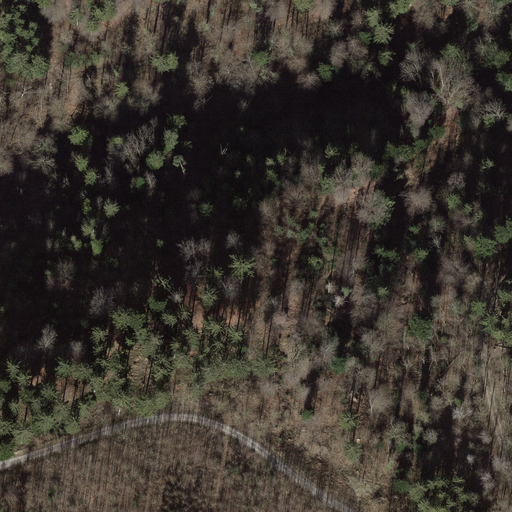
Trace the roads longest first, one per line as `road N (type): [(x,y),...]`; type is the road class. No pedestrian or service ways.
road 1 (track): [(387,0),(293,32),(71,75),(0,100)]
road 2 (track): [(0,466),(135,422),(201,419),(233,431),(347,511)]
road 3 (track): [(511,268),(484,324),(490,392),(511,478)]
